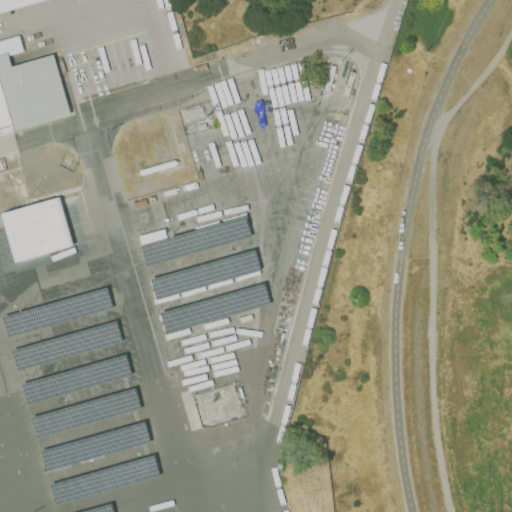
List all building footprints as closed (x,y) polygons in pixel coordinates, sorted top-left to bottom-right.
[(0,134),(0,0),(45,0),(0,13),(0,54),(7,53),(11,66),(53,54),(70,115),(0,134)] [(13,211),(59,197),(73,245),(15,263),(4,225),(1,214),(13,211)] [(135,208),(133,203),(145,199),(147,204),(135,208)] [(139,245),(145,266),(250,237),(245,216),(139,245)] [(148,279),(154,300),(259,270),(254,249),(148,279)] [(159,312),(164,333),(270,303),(264,282),(159,312)] [(0,316),(6,337),(112,307),(106,286),(0,316)] [(240,323),(239,317),(251,314),(252,319),(240,323)] [(11,349),(16,370),(122,341),(116,320),(11,349)] [(20,383),(26,404),(131,375),(126,354),(20,383)] [(30,416),(35,437),(141,408),(135,387),(30,416)] [(38,450),(44,471),(149,442),(144,421),(38,450)] [(48,484),(54,505),(159,475),(154,454),(48,484)]
